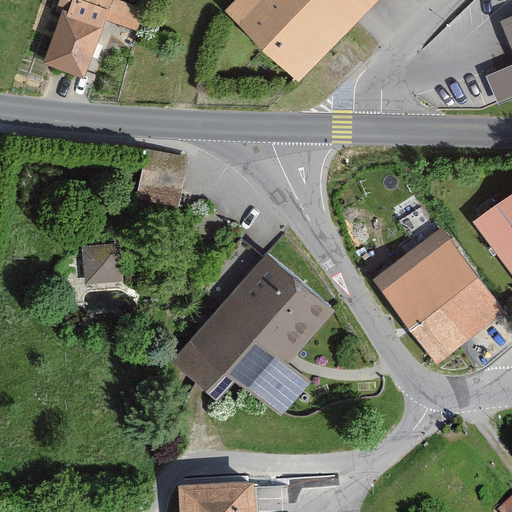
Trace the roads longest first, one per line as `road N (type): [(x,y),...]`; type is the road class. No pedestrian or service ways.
road 1 (residential): [(267,129),(287,184),(413,387),(436,397),(493,389)]
road 2 (tertiary): [(267,129),(0,110)]
road 3 (residential): [(381,132),(385,71),(447,0)]
road 4 (tertiary): [(511,135),(381,132)]
